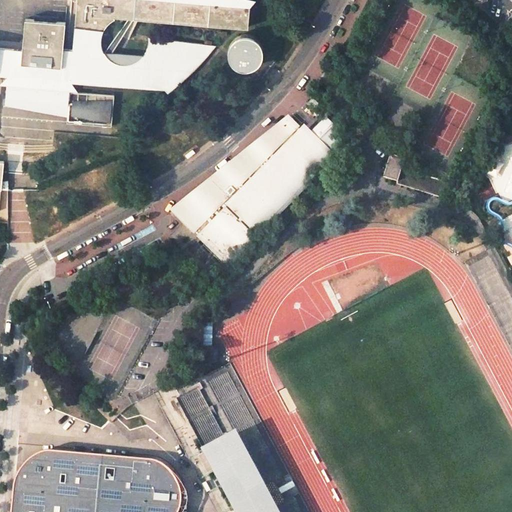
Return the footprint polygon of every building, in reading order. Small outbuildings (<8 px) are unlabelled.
[(0,75),(17,76),(71,81),(163,88),(167,91),(182,81),(194,71),(205,62),(215,52),(221,46),(151,36),(152,39),(152,43),(151,47),(150,51),(147,56),(104,53),(103,49),(102,44),(102,40),(103,36),(105,30),(108,25),(111,21),(115,18),(113,15),(248,28),(250,0),(76,0),(72,49),(63,48),(66,22),(26,19),(25,24),(22,51),(0,49),(0,75)] [(252,37),(248,36),(244,36),(239,38),(236,40),(233,44),(232,48),(231,52),(232,56),(234,60),(237,63),(241,65),(245,66),(249,66),(253,65),(257,62),(260,59),(261,55),(262,51),(261,46),(259,42),(256,39),(252,37)] [(71,81),(17,76),(13,118),(67,123),(70,92),(71,81)] [(67,123),(111,127),(114,95),(92,93),(70,92),(67,123)] [(295,120),(303,128),(310,121),(302,113),(295,120)] [(286,118),(173,211),(227,264),(329,160),(286,118)] [(405,159),(390,154),(383,177),(397,181),(405,159)] [(455,174),(405,159),(397,181),(397,184),(447,200),(455,174)] [(2,163),(0,162),(0,198),(1,189),(8,189),(8,182),(0,182),(2,163)] [(466,260),(511,347),(511,297),(487,250),(466,260)] [(218,364),(218,347),(202,346),(201,363),(218,364)] [(197,430),(240,511),(302,511),(228,372),(180,397),(197,430)] [(20,470),(14,485),(11,511),(181,511),(182,509),(185,501),(183,488),(177,477),(166,465),(155,460),(48,450),(36,455),(29,460),(20,470)]
